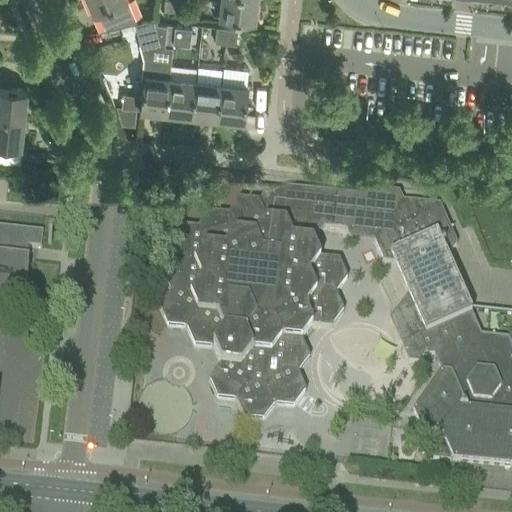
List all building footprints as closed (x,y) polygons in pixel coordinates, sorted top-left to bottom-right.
[(128,0),(90,0),(95,11),(97,10),(99,9),(107,28),(135,21),(137,20),(128,0)] [(165,0),(164,9),(179,11),(180,0),(165,0)] [(257,0),(222,0),(220,15),(255,19),(257,0)] [(145,72),(141,108),(167,111),(171,75),(173,45),(165,44),(168,22),(160,21),(157,21),(158,15),(137,20),(135,21),(147,58),(145,72)] [(168,22),(165,44),(173,45),(173,40),(175,23),(168,22)] [(176,22),(175,23),(173,40),(190,42),(192,25),(176,22)] [(215,41),(226,42),(228,27),(217,26),(215,41)] [(228,27),(226,42),(237,44),(239,28),(228,27)] [(222,81),(218,116),(244,119),(249,84),(247,84),(249,69),(224,66),(222,81)] [(167,111),(193,114),(197,78),(171,75),(167,111)] [(193,114),(218,116),(222,81),(197,78),(193,114)] [(0,84),(0,113),(26,117),(29,88),(0,84)] [(137,107),(125,106),(127,124),(135,125),(137,107)] [(0,142),(23,146),(26,117),(0,113),(0,142)] [(169,296),(158,311),(166,328),(166,329),(167,329),(185,331),(193,349),(212,350),(219,368),(208,383),(216,402),(235,405),(243,422),(263,424),(274,409),(293,411),(304,395),(297,377),(308,362),(301,343),(312,329),(330,332),(342,316),(334,298),(345,282),(338,264),(319,261),(311,244),(292,242),(284,224),(287,193),(267,192),(258,205),(256,205),(238,203),(233,209),(227,218),(208,215),(197,230),(177,229),(166,245),(172,263),(161,278),(169,296)] [(389,321),(402,353),(416,355),(411,343),(472,319),(446,260),(455,247),(438,208),(402,204),(373,242),(383,263),(394,265),(407,296),(389,321)] [(0,300),(1,300),(21,303),(22,295),(25,296),(29,268),(25,268),(27,248),(41,250),(43,234),(0,228),(0,300)] [(416,355),(402,353),(407,364),(419,365),(421,364),(426,356),(435,356),(440,367),(447,368),(446,374),(443,373),(414,413),(421,430),(422,433),(432,460),(454,463),(511,468),(511,350),(508,341),(486,338),(483,343),(468,341),(464,331),(472,319),(411,343),(416,355)]
